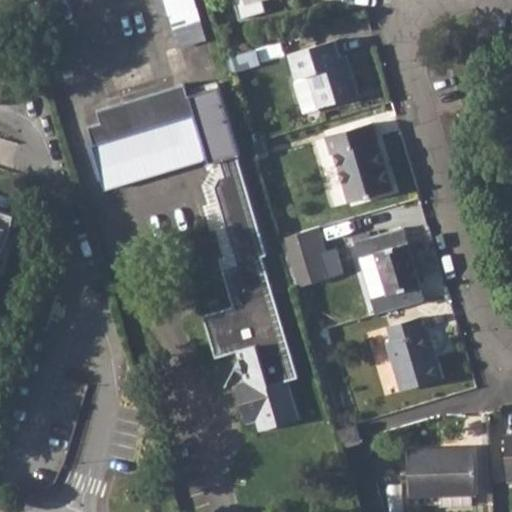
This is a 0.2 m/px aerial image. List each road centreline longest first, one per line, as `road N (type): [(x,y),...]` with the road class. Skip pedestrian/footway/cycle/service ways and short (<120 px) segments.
road 1 (residential): [(511,361),(495,350),(396,28),(404,8),(432,0),(511,0)]
road 2 (residential): [(86,483),(105,406),(98,331),(39,145),(0,114)]
